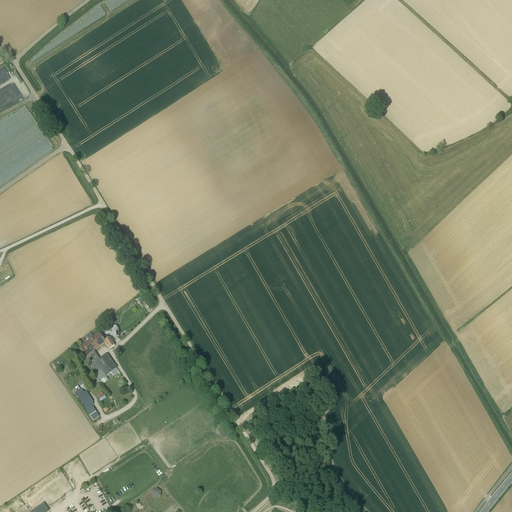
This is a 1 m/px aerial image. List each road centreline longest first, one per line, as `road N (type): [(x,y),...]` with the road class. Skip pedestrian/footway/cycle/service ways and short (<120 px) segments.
road 1 (unclassified): [(13,62),(272,477),(272,492),(251,511)]
road 2 (track): [(164,303),(115,354),(135,396),(105,419)]
road 3 (track): [(399,0),(511,101)]
